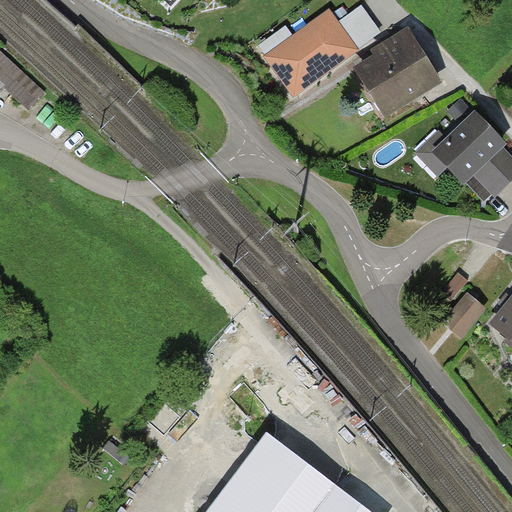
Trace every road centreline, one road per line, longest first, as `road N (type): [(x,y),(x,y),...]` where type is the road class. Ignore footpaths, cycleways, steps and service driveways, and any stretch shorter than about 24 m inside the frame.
road 1 (residential): [(245,148),(175,183),(122,192),(0,138)]
road 2 (residential): [(511,482),(403,345),(370,280)]
road 3 (residential): [(66,0),(101,29),(162,50),(214,81),(241,122),(245,148)]
road 4 (residential): [(370,280),(310,188),(245,148)]
road 5 (residential): [(508,236),(435,231),(370,280)]
